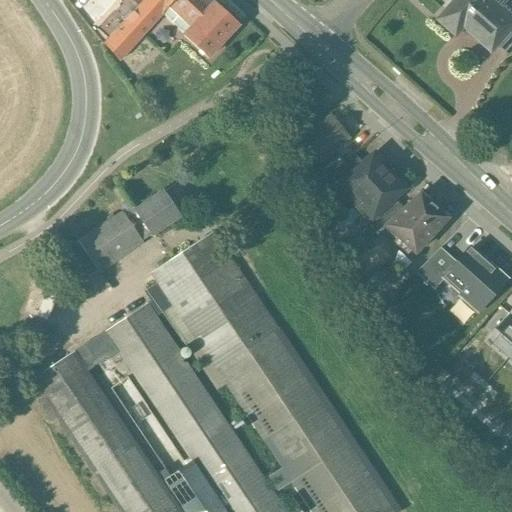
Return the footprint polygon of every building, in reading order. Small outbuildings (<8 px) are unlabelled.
[(173,0),(140,0),(144,4),(158,17),(166,9),(173,0)] [(208,0),(173,0),(166,9),(190,30),(213,4),(208,0)] [(456,0),(438,20),(455,35),(463,26),(491,51),(496,46),(511,28),(511,19),(490,0),(456,0)] [(144,4),(106,45),(118,60),(158,17),(144,4)] [(190,30),(185,36),(209,58),(237,26),(213,4),(190,30)] [(511,28),(496,46),(509,57),(511,53),(511,28)] [(307,113),(289,120),(294,132),(311,125),(307,113)] [(332,116),(303,140),(317,158),(320,162),(349,137),(332,116)] [(317,158),(303,140),(295,147),(297,165),(298,172),(317,158)] [(363,164),(341,184),(341,185),(357,202),(389,172),(373,154),(363,164)] [(355,155),(328,179),(337,189),(341,185),(341,184),(363,164),(355,155)] [(389,172),(357,202),(372,219),(373,219),(395,199),(405,190),(389,172)] [(79,242),(73,246),(93,276),(99,271),(100,273),(144,243),(142,239),(152,233),(179,216),(162,191),(136,209),(133,205),(123,212),(121,210),(78,240),(79,242)] [(403,209),(384,226),(390,231),(388,233),(396,240),(398,238),(400,240),(396,244),(405,253),(409,248),(416,254),(434,233),(448,218),(420,194),(403,209)] [(395,199),(373,219),(372,219),(367,223),(376,232),(384,225),(384,226),(403,209),(395,199)] [(448,218),(434,233),(440,238),(455,225),(448,218)] [(150,300),(26,384),(37,401),(44,397),(120,511),(284,511),(166,334),(155,318),(172,306),(183,323),(188,330),(190,329),(312,511),(397,511),(399,511),(250,288),(251,288),(213,232),(198,242),(150,274),(156,283),(144,291),(150,300)] [(471,248),(444,278),(463,295),(460,298),(476,313),(479,310),(480,310),(504,282),(506,280),(471,248)] [(46,294),(38,317),(47,320),(55,297),(46,294)]
